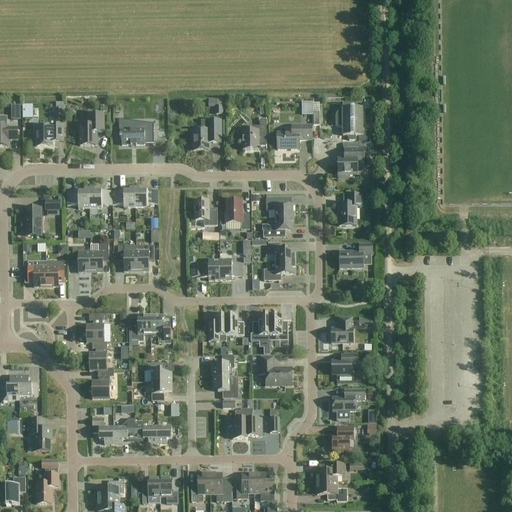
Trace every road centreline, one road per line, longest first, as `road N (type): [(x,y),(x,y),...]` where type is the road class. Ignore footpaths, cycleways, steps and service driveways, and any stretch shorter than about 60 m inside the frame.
road 1 (residential): [(311,185),(295,176),(201,176),(172,167),(33,170),(14,178)]
road 2 (track): [(389,272),(384,0)]
road 3 (residential): [(71,304),(133,288),(182,301),(312,301)]
road 4 (residential): [(393,511),(389,272)]
road 5 (residential): [(290,458),(311,416),(312,301)]
road 6 (residential): [(3,303),(2,207),(14,178)]
road 7 (residential): [(72,461),(193,460)]
road 8 (residential): [(312,301),(319,290),(320,202),(311,185)]
